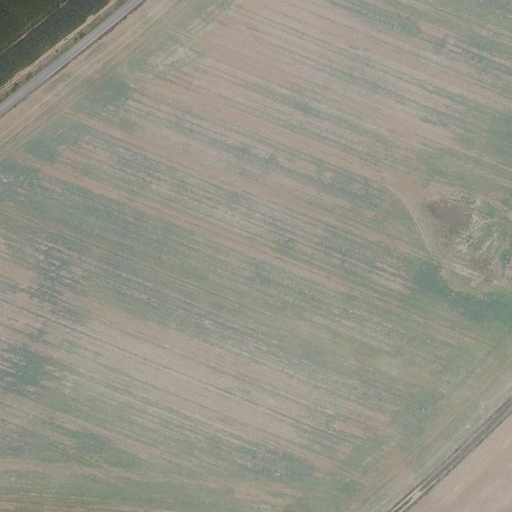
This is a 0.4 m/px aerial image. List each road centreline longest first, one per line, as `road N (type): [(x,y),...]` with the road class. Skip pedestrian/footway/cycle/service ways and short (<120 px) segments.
road 1 (track): [(511,395),(385,511)]
road 2 (unclassified): [(0,105),(132,0)]
